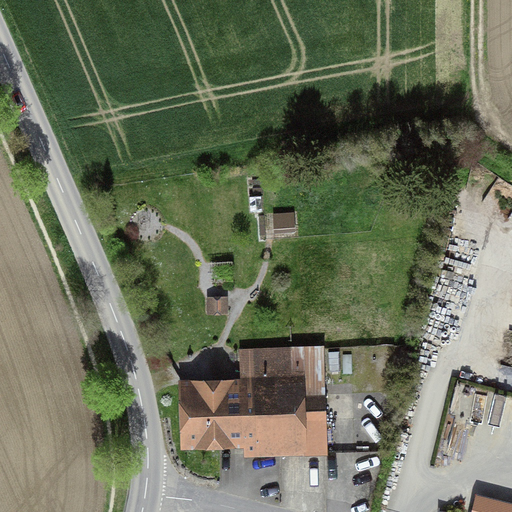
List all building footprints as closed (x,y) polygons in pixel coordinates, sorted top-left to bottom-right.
[(250,210),(262,210),(261,194),(250,194),(250,210)] [(296,230),(294,211),(273,213),(275,232),(296,230)] [(228,313),(228,295),(206,295),(206,313),(228,313)] [(324,344),(239,347),(240,375),(178,377),(181,446),(243,444),(244,456),(327,453),(324,344)] [(511,511),(511,500),(476,491),(470,511),(511,511)]
